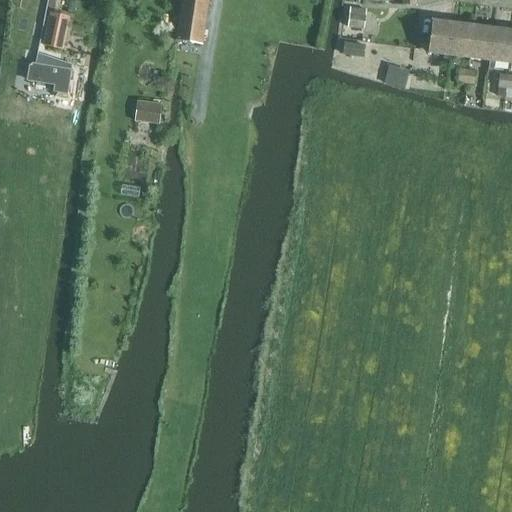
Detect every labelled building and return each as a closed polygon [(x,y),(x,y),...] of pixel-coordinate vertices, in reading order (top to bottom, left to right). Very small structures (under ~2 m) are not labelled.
[(185,0),(180,43),(206,46),(211,0),(185,0)] [(71,18),(49,13),(42,47),(64,52),(71,18)] [(364,18),(348,16),(347,22),(347,29),(362,32),(363,24),(364,18)] [(449,58),(453,26),(432,23),(430,40),(422,39),(421,49),(429,50),(429,55),(441,56),(440,63),(448,64),(449,58)] [(470,60),(473,28),(453,26),(449,58),(470,60)] [(490,62),(494,31),(473,28),(470,60),(481,62),(490,62)] [(510,65),(511,46),(511,33),(494,31),(490,62),(510,65)] [(363,47),(344,44),(342,55),(361,58),(363,47)] [(26,81),(29,81),(54,86),(53,92),(67,95),(71,70),(32,63),(31,65),(29,65),(26,81)] [(405,89),(405,88),(408,72),(388,68),(385,85),(391,86),(405,89)] [(458,71),(457,84),(466,86),(468,72),(458,71)] [(476,73),(475,73),(468,72),(466,86),(474,87),(476,73)] [(500,75),(498,89),(507,90),(508,77),(500,75)] [(498,89),(497,96),(506,97),(507,91),(507,90),(498,89)] [(141,104),(138,122),(154,124),(157,106),(141,104)]
